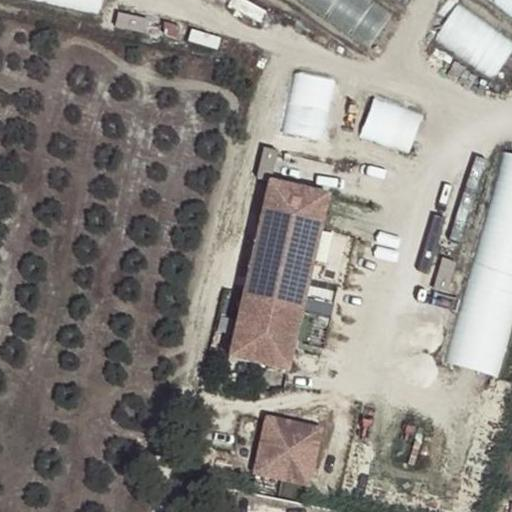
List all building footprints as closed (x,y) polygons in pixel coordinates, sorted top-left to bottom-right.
[(38,0),(100,13),(103,0),(38,0)] [(393,13),(373,0),(294,0),(368,49),(393,13)] [(511,0),(483,0),(511,20),(511,0)] [(511,49),(511,40),(458,3),(433,39),(491,80),(511,49)] [(334,84),(296,76),(283,136),(321,144),(334,84)] [(375,96),(360,136),(410,155),(425,115),(375,96)] [(511,328),(511,155),(503,153),(445,366),(498,380),(511,328)] [(269,182),(228,357),(286,371),(327,196),(269,182)] [(434,285),(449,289),(456,260),(441,257),(434,285)] [(254,463),(308,476),(319,430),(264,417),(254,463)] [(251,473),(306,486),(308,476),(254,463),(251,473)]
